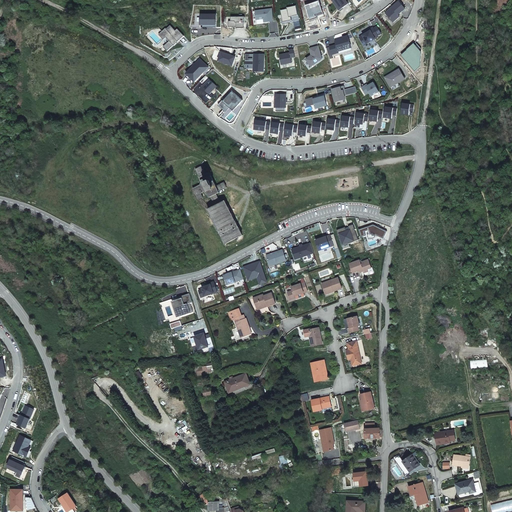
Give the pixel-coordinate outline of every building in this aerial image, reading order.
[(345,0),(331,0),(339,10),(348,4),(345,0)] [(398,14),(405,8),(398,1),(385,13),(393,22),(399,16),(398,14)] [(291,22),(299,20),(296,5),(286,7),(287,9),(280,10),(283,22),(288,21),(291,20),(291,22)] [(271,9),(255,11),(256,19),(257,19),(263,18),(264,22),(273,21),(271,9)] [(215,24),(215,15),(200,15),(200,24),(215,24)] [(236,28),(243,28),(243,23),(244,23),(244,17),(230,17),(230,21),(228,21),(228,27),(236,27),(236,28)] [(183,36),(177,29),(175,30),(170,25),(166,29),(165,28),(158,34),(163,39),(165,37),(169,41),(163,47),(167,51),(173,45),(183,36)] [(366,33),(359,37),(364,45),(378,36),(377,35),(381,33),(377,26),(373,28),(373,27),(369,29),(370,30),(366,33)] [(339,35),(340,39),(335,41),(336,43),(333,43),(333,45),(329,47),(332,54),(338,52),(338,51),(351,47),(346,33),(339,35)] [(318,46),(310,49),(311,55),(306,59),(311,66),(321,59),(318,46)] [(293,49),(289,50),(290,53),(279,55),(281,65),(292,63),(291,58),(295,57),(293,49)] [(235,57),(221,52),(218,61),(232,65),(235,57)] [(254,61),(245,60),(245,67),(253,68),(253,71),(262,72),(264,57),(254,57),(254,61)] [(208,66),(199,59),(186,73),(194,81),(208,66)] [(401,67),(384,77),(390,87),(407,77),(401,67)] [(216,86),(205,76),(203,78),(204,79),(201,83),(204,85),(202,87),(209,94),(216,86)] [(361,87),(365,94),(369,92),(371,96),(379,91),(373,82),(368,85),(366,86),(365,85),(361,87)] [(344,89),(343,86),(332,89),(335,102),(345,99),(344,96),(343,90),(344,90),(344,89)] [(355,86),(344,89),(344,90),(343,90),(344,96),(354,93),(352,89),(356,88),(355,86)] [(217,105),(224,111),(231,104),(235,108),(242,100),(230,90),(217,105)] [(285,107),(285,94),(275,94),(275,107),(285,107)] [(324,96),(313,99),(315,105),(316,108),(327,105),(324,96)] [(414,104),(402,103),(400,113),(408,114),(409,110),(413,111),(414,104)] [(396,115),(397,108),(385,106),(383,117),(391,118),(392,114),(396,115)] [(382,118),(382,111),(371,109),(369,120),(377,121),(378,117),(382,118)] [(356,113),(355,123),(363,124),(363,120),(367,121),(368,114),(356,113)] [(349,124),(353,124),(354,117),(342,116),(340,126),(348,127),(349,124)] [(339,127),(340,120),(328,119),(326,129),(334,130),(335,126),(339,127)] [(269,129),(270,122),(255,120),(254,129),(265,131),(265,129),(269,129)] [(283,130),(283,124),(271,122),(270,133),(278,134),(279,130),(283,130)] [(313,122),(312,132),(320,133),(320,129),(324,130),(325,123),(313,122)] [(296,132),(297,125),(285,124),(284,134),(292,136),(292,132),(296,132)] [(310,133),(311,126),(299,125),(298,135),(306,136),(306,132),(310,133)] [(200,164),(194,167),(190,157),(186,150),(180,154),(188,168),(194,182),(186,186),(185,193),(189,194),(190,190),(194,191),(193,189),(197,186),(199,191),(204,192),(208,199),(211,197),(215,205),(207,209),(225,243),(242,235),(224,200),(220,202),(216,194),(219,193),(218,191),(227,187),(224,182),(216,186),(208,172),(205,174),(200,164)] [(353,224),(337,230),(340,239),(342,238),(343,243),(348,241),(349,243),(354,241),(353,238),(357,237),(353,224)] [(374,224),(359,229),(361,237),(366,235),(365,231),(369,230),(370,233),(376,236),(376,235),(383,238),(387,231),(374,224)] [(335,249),(339,248),(334,233),(315,240),(319,250),(334,245),(335,249)] [(292,249),(295,259),(314,252),(310,242),(292,249)] [(282,249),(266,255),(270,266),(286,260),(282,249)] [(363,271),(364,272),(368,271),(367,269),(371,267),(368,259),(360,262),(359,260),(349,264),(352,273),(359,270),(360,272),(363,271)] [(248,265),(244,267),(246,274),(250,273),(252,279),(257,277),(260,284),(267,281),(259,261),(252,264),(253,265),(249,266),(248,265)] [(240,269),(223,275),(226,285),(244,279),(240,269)] [(338,278),(322,283),(325,292),(333,289),(334,291),(342,288),(338,278)] [(288,292),(290,299),(295,297),(295,295),(300,293),(307,291),(304,282),(303,279),(299,280),(300,284),(291,287),(292,290),(288,292)] [(201,297),(217,292),(214,281),(210,283),(210,284),(206,286),(202,287),(202,289),(199,290),(201,297)] [(263,294),(253,298),(256,308),(266,304),(267,306),(275,303),(272,292),(263,295),(263,294)] [(192,302),(189,293),(181,296),(182,297),(173,300),(178,317),(192,312),(189,303),(192,302)] [(250,333),(247,326),(248,326),(246,318),(245,319),(243,315),(241,316),(238,308),(228,312),(230,320),(234,319),(241,337),(250,333)] [(359,325),(357,316),(347,318),(349,328),(348,328),(349,332),(358,330),(357,326),(359,325)] [(322,343),(318,327),(309,329),(303,330),(305,337),(309,335),(311,335),(311,338),(310,338),(312,346),(322,343)] [(209,349),(204,335),(194,338),(198,352),(209,349)] [(348,350),(346,350),(348,357),(350,357),(351,358),(352,365),(361,363),(356,341),(347,343),(348,350)] [(324,360),(311,363),(314,377),(316,376),(318,381),(326,379),(325,372),(326,372),(324,360)] [(203,371),(202,366),(195,368),(196,375),(204,374),(204,373),(204,370),(203,371)] [(230,380),(225,382),(228,389),(233,387),(234,390),(250,384),(246,374),(233,379),(230,380)] [(374,408),(370,392),(360,394),(362,400),(363,400),(366,410),(374,408)] [(329,396),(312,400),(314,411),(322,409),(322,407),(330,405),(329,396)] [(346,431),(358,428),(357,420),(351,422),(344,423),(346,431)] [(379,437),(379,429),(379,428),(365,429),(365,438),(379,437)] [(435,433),(437,444),(443,443),(443,442),(450,441),(455,440),(454,430),(435,433)] [(402,461),(410,471),(419,464),(412,454),(402,461)] [(469,457),(454,455),(453,465),(462,466),(468,467),(469,457)] [(260,465),(261,470),(271,467),(269,462),(260,465)] [(326,492),(331,493),(335,476),(329,475),(326,492)] [(187,484),(193,491),(202,484),(193,479),(187,484)] [(472,480),(455,484),(458,494),(469,491),(470,493),(473,492),(476,491),(473,483),(472,480)] [(424,503),(428,502),(424,487),(421,488),(420,485),(420,483),(408,486),(410,492),(414,491),(414,493),(418,505),(419,505),(424,503)] [(204,493),(198,497),(203,503),(205,504),(209,504),(209,510),(214,510),(217,510),(217,511),(231,511),(230,508),(229,506),(223,508),(219,508),(218,502),(209,502),(208,497),(204,493)] [(504,511),(511,510),(511,499),(492,505),(493,511),(504,511)] [(364,511),(365,501),(347,501),(346,511),(364,511)]
